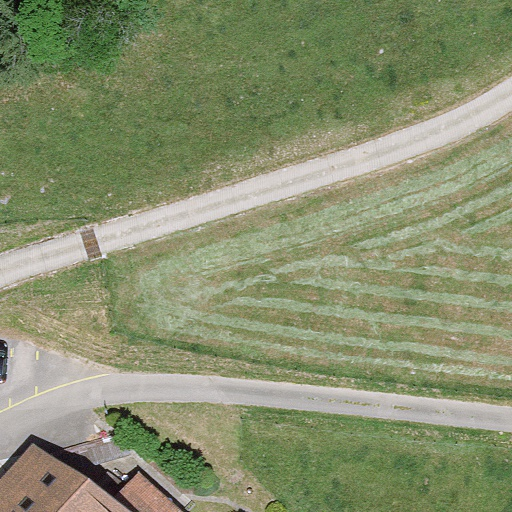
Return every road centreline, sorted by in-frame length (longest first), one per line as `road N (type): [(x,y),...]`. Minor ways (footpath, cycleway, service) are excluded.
road 1 (unclassified): [(0,270),(303,178),(455,121),(511,90)]
road 2 (track): [(137,388),(255,392),(511,420)]
road 3 (residential): [(0,431),(62,399),(137,388)]
